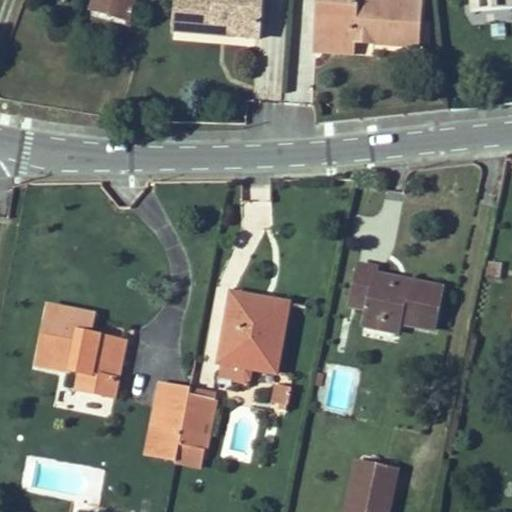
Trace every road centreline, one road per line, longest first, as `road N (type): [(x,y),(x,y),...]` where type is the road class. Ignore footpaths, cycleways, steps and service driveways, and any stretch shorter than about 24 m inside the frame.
road 1 (unclassified): [(0,139),(108,157),(251,155),(511,132)]
road 2 (unknown): [(484,134),(438,402),(407,475)]
road 3 (unknown): [(251,155),(274,0)]
